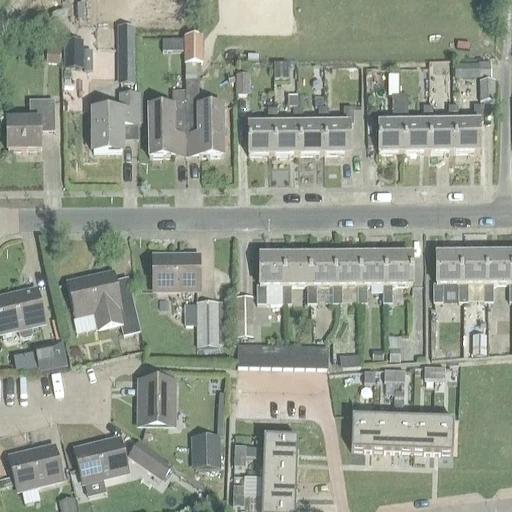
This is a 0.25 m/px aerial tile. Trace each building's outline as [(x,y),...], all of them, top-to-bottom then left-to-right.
[(183,40),(183,67),(202,67),(202,39),(183,40)] [(162,42),(162,55),(183,55),(183,42),(162,42)] [(85,70),(85,43),(65,43),(65,70),(85,70)] [(135,86),(135,75),(134,47),(118,47),(119,75),(119,86),(135,86)] [(62,48),(48,48),(47,66),(61,67),(62,48)] [(454,68),(454,81),(490,81),(490,65),(477,65),(477,68),(454,68)] [(235,97),(250,98),(250,78),(236,77),(235,97)] [(184,93),(185,105),(185,137),(185,160),(222,160),(222,109),(198,110),(197,84),(184,84),(184,93)] [(478,104),(494,104),(495,84),(478,84),(478,104)] [(185,160),(185,137),(185,105),(184,93),(171,93),(172,110),(148,110),(148,161),(173,160),(185,160)] [(296,96),(286,97),(286,109),(296,109),(296,96)] [(137,128),(137,98),(119,98),(119,114),(92,114),(93,156),(121,156),(120,128),(137,128)] [(377,157),(403,157),(403,126),(407,126),(406,98),(391,99),(392,116),(397,116),(397,126),(377,126),(377,157)] [(322,99),(313,99),(313,109),(322,109),(322,99)] [(6,124),(7,154),(39,154),(39,136),(54,135),(53,104),(29,104),(29,124),(6,124)] [(423,126),(407,126),(403,126),(403,157),(429,157),(429,126),(432,125),(432,109),(422,109),(423,126)] [(432,126),(432,125),(429,126),(429,157),(453,157),(453,125),(457,125),(457,109),(448,109),(448,125),(432,126)] [(473,125),(457,125),(453,125),(453,157),(479,156),(479,126),(482,126),(482,109),(473,109),(473,125)] [(343,127),(327,127),(323,127),(324,158),(349,158),(349,128),(352,128),(352,110),(343,110),(343,127)] [(247,159),(273,159),(273,128),(276,128),(276,111),(267,111),(267,128),(247,128),(247,159)] [(273,159),(300,158),(299,127),(302,127),(301,111),(292,111),(292,127),(276,128),(273,128),(273,159)] [(327,127),(327,111),(317,111),(318,127),(302,127),(299,127),(300,158),(324,158),(323,127),(327,127)] [(441,289),(457,288),(461,288),(461,257),(435,258),(435,288),(432,288),(432,305),(442,305),(441,289)] [(458,305),(467,305),(467,288),(483,288),(486,288),(486,257),(461,257),(461,288),(457,288),(458,305)] [(486,288),(483,288),(483,305),(492,304),(492,288),(508,288),(511,288),(511,257),(486,257),(486,288)] [(360,258),(335,259),(335,290),(331,290),(332,306),(341,306),(341,290),(357,289),(360,289),(360,258)] [(386,289),(385,258),(360,258),(360,289),(357,289),(357,306),(366,306),(366,289),(382,289),(386,289)] [(382,306),(391,306),(391,289),(411,289),(411,258),(385,258),(386,289),(382,289),(382,306)] [(259,289),(256,289),(256,307),(265,307),(265,290),(281,290),(285,290),(284,259),(259,259),(259,289)] [(285,290),(281,290),(281,307),(290,307),(290,290),(306,290),(310,290),(310,259),(284,259),(285,290)] [(310,290),(306,290),(306,306),(315,306),(315,290),(331,290),(335,290),(335,259),(310,259),(310,290)] [(151,261),(151,294),(200,294),(199,260),(196,260),(151,261)] [(119,327),(122,339),(139,335),(131,300),(119,303),(113,277),(66,287),(73,321),(94,316),(97,332),(119,327)] [(22,342),(29,340),(31,337),(30,330),(44,326),(37,293),(0,301),(0,336),(17,333),(19,340),(22,342)] [(236,301),(236,341),(253,341),(252,301),(236,301)] [(196,306),(196,351),(217,351),(217,306),(196,306)] [(472,338),(472,358),(484,358),(484,338),(472,338)] [(440,348),(440,360),(460,360),(460,340),(448,340),(440,348)] [(34,350),(38,373),(66,368),(62,345),(34,350)] [(237,349),(236,371),(248,371),(248,350),(237,349)] [(259,372),(260,350),(248,350),(248,371),(259,372)] [(270,372),(271,350),(260,350),(259,372),(270,372)] [(271,350),(270,372),(281,372),(282,350),(271,350)] [(282,350),(281,372),(293,373),(293,351),(282,350)] [(304,373),(305,351),(293,351),(293,373),(304,373)] [(304,373),(315,373),(316,351),(305,351),(304,373)] [(327,351),(316,351),(315,373),(327,373),(327,351)] [(382,355),(372,354),(372,362),(382,362),(382,355)] [(389,354),(389,366),(397,366),(397,354),(389,354)] [(138,432),(172,432),(173,384),(139,383),(138,432)] [(430,400),(430,389),(420,388),(419,400),(430,400)] [(440,389),(430,389),(430,400),(440,400),(440,389)] [(379,403),(389,404),(390,392),(380,392),(379,403)] [(400,393),(390,392),(389,404),(400,404),(400,393)] [(359,404),(369,405),(370,393),(360,393),(359,404)] [(348,419),(346,454),(367,455),(369,420),(348,419)] [(369,420),(367,455),(387,455),(389,421),(369,420)] [(387,455),(407,456),(409,422),(389,421),(387,455)] [(429,423),(409,422),(407,456),(427,457),(429,423)] [(429,423),(427,457),(448,458),(450,424),(429,423)] [(194,442),(195,474),(219,473),(218,441),(194,442)] [(128,476),(120,443),(73,454),(80,487),(124,477),(128,476)] [(128,460),(162,486),(175,470),(140,446),(128,460)] [(62,483),(54,450),(7,462),(15,495),(62,483)] [(261,482),(296,483),(296,462),(262,460),(261,482)] [(243,481),(244,471),(232,470),(232,481),(243,481)] [(232,481),(232,491),(243,491),(243,481),(232,481)] [(261,502),(295,503),(296,483),(261,482),(261,502)] [(58,505),(59,511),(75,511),(73,501),(58,505)] [(260,511),(294,511),(295,503),(261,502),(260,511)]
